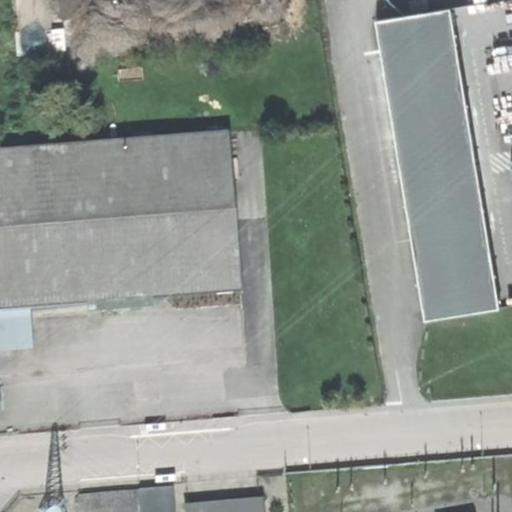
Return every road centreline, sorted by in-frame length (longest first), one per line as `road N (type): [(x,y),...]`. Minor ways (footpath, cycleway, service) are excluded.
road 1 (unclassified): [(511,424),(0,465)]
road 2 (unknown): [(268,444),(251,401),(219,376),(140,362),(115,373),(105,401),(106,456)]
road 3 (unknown): [(511,18),(483,26),(474,38),(511,264)]
